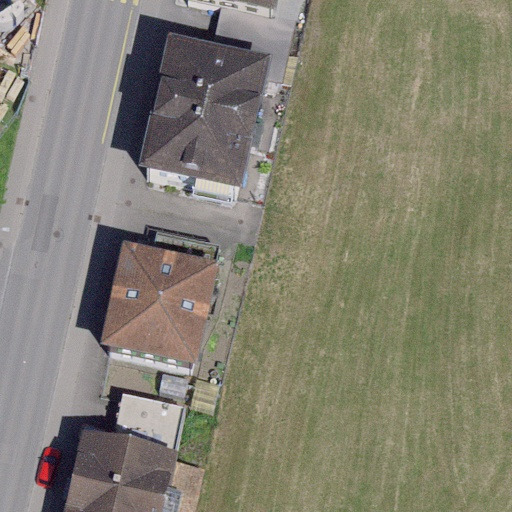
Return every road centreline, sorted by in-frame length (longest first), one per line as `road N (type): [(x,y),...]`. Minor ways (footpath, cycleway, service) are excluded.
road 1 (secondary): [(103,0),(35,304)]
road 2 (secondary): [(35,304),(0,470)]
